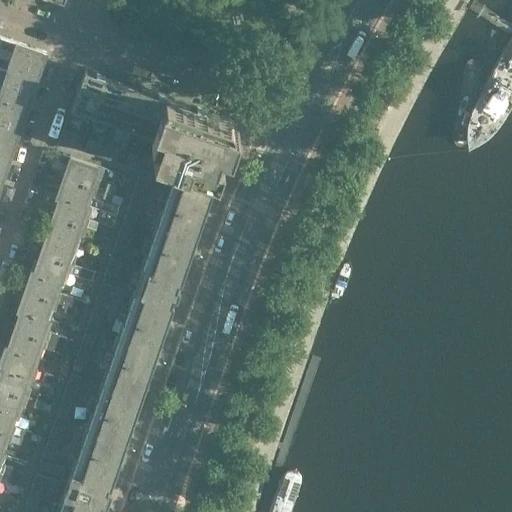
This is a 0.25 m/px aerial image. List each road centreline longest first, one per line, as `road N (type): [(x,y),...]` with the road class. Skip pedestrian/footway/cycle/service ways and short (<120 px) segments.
road 1 (secondary): [(287,118),(229,248),(140,511)]
road 2 (secondary): [(165,511),(253,258),(311,128)]
road 3 (residential): [(0,256),(73,38)]
road 4 (residential): [(255,105),(73,38)]
road 5 (secondary): [(311,128),(381,0)]
road 6 (secondary): [(351,0),(287,118)]
